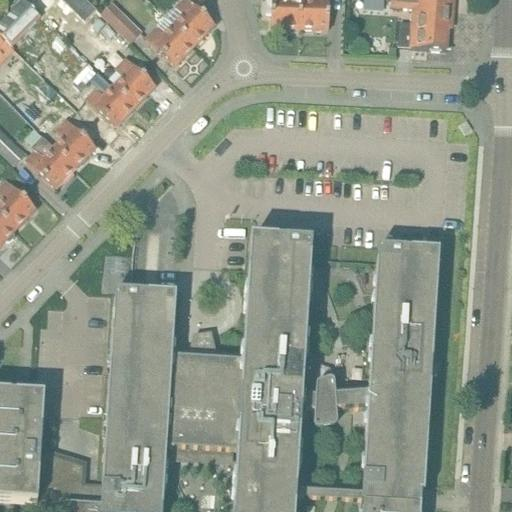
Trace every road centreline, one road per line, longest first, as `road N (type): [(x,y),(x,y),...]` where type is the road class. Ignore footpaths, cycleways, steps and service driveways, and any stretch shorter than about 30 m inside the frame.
road 1 (tertiary): [(478,511),(503,86)]
road 2 (unclassified): [(248,75),(217,86),(194,107),(0,306)]
road 3 (unclassified): [(503,86),(248,75)]
